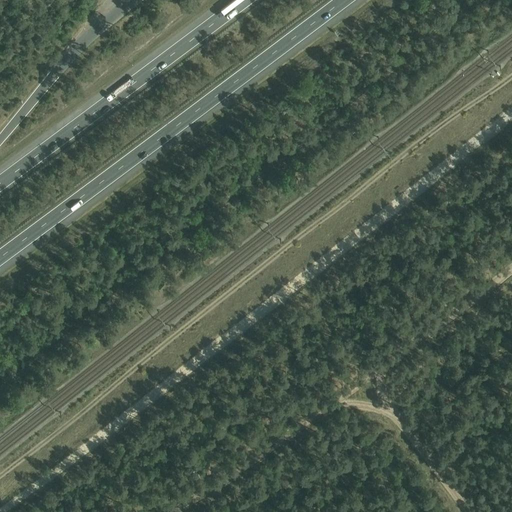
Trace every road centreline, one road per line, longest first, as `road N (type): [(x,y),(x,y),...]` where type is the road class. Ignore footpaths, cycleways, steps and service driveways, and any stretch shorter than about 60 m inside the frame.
road 1 (track): [(0,474),(511,75)]
road 2 (track): [(0,511),(511,114)]
road 3 (motorway): [(0,258),(345,0)]
road 4 (track): [(511,264),(346,393),(172,511)]
road 5 (motorway): [(244,0),(0,184)]
